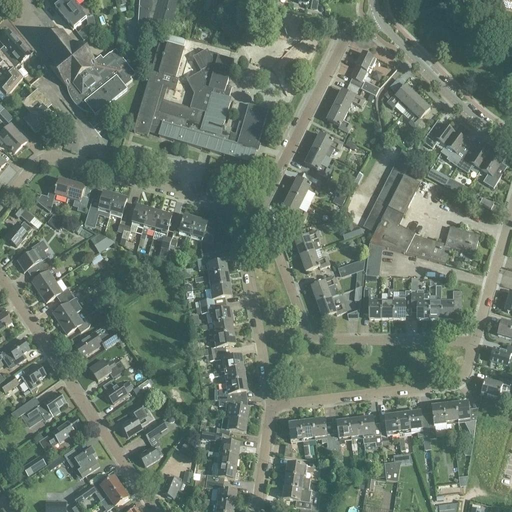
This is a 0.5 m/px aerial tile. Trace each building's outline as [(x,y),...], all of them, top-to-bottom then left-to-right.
[(78,1),(79,0),(51,0),(49,2),(73,32),(87,21),(93,19),(89,5),(82,7),(78,1)] [(139,0),(138,27),(156,31),(171,36),(180,0),(139,0)] [(271,10),(273,0),(261,0),(260,8),(271,10)] [(182,30),(185,19),(177,16),(174,28),(182,30)] [(216,16),(214,22),(219,24),(222,18),(216,16)] [(0,42),(12,57),(8,61),(15,70),(30,57),(21,47),(22,45),(17,40),(16,41),(10,34),(5,39),(3,37),(0,40),(0,42)] [(159,137),(159,139),(252,166),(256,152),(257,152),(259,146),(268,113),(249,107),(244,125),(240,124),(236,136),(225,133),(225,132),(222,131),(231,102),(228,101),(232,89),(227,88),(234,63),(218,58),(219,56),(208,53),(207,51),(193,59),(201,73),(201,74),(187,82),(194,96),(190,110),(163,102),(167,90),(175,92),(179,81),(176,80),(185,50),(184,50),(186,41),(164,35),(161,44),(160,43),(151,73),(134,134),(148,138),(150,134),(159,137)] [(91,52),(56,77),(63,87),(70,82),(87,106),(89,104),(97,114),(131,89),(128,84),(141,74),(120,45),(107,55),(105,52),(96,59),(91,52)] [(372,71),(376,62),(374,61),(374,60),(363,55),(351,80),(361,85),(369,69),(372,71)] [(8,61),(4,57),(0,60),(0,70),(1,70),(10,80),(0,91),(0,92),(6,100),(24,80),(15,70),(8,61)] [(402,76),(391,87),(398,94),(409,83),(402,76)] [(365,84),(361,92),(370,96),(376,99),(379,91),(365,84)] [(406,89),(396,99),(395,98),(388,105),(394,111),(401,103),(408,111),(418,100),(406,89)] [(45,112),(44,114),(41,111),(49,104),(38,91),(22,105),(33,117),(25,124),(35,135),(53,121),(45,112)] [(342,93),(334,108),(348,114),(352,105),(361,110),(365,102),(356,97),(355,99),(342,93)] [(370,96),(368,101),(373,104),(376,99),(370,96)] [(430,111),(418,100),(408,111),(416,118),(409,125),(415,131),(422,123),(420,122),(430,111)] [(348,136),(352,128),(343,124),(348,114),(334,108),(327,123),(340,129),(339,131),(348,136)] [(13,121),(4,111),(0,114),(0,117),(8,126),(13,121)] [(0,137),(0,139),(12,152),(15,156),(27,144),(11,127),(0,137)] [(439,143),(446,149),(455,136),(444,127),(438,136),(432,132),(423,145),(433,152),(439,143)] [(442,154),(449,159),(447,162),(457,170),(466,156),(460,153),(466,144),(455,136),(446,149),(442,154)] [(326,158),(330,149),(339,154),(343,146),(334,141),(333,143),(320,137),(313,152),(326,158)] [(473,168),(481,172),(489,159),(477,151),(472,160),(466,156),(457,170),(468,176),(473,168)] [(317,175),(326,180),(330,172),(321,168),(326,158),(313,152),(305,166),(318,173),(317,175)] [(413,159),(402,154),(399,160),(410,166),(413,159)] [(481,172),(488,177),(483,185),(493,191),(501,179),(495,175),(501,166),(489,159),(481,172)] [(410,166),(399,160),(395,167),(407,172),(410,166)] [(407,172),(395,167),(392,173),(404,179),(407,172)] [(434,182),(438,175),(431,171),(427,179),(434,182)] [(404,179),(392,173),(389,179),(400,185),(404,179)] [(416,237),(399,228),(420,187),(404,179),(388,211),(388,210),(370,246),(406,256),(415,238),(416,237)] [(400,185),(389,179),(386,185),(397,191),(400,185)] [(308,193),(318,197),(321,190),(312,185),(311,187),(298,181),(291,196),(304,202),(308,193)] [(457,193),(460,187),(449,181),(445,187),(445,188),(456,195),(457,193)] [(60,182),(57,192),(50,191),(48,199),(42,198),(37,204),(51,215),(56,198),(68,201),(73,186),(60,182)] [(397,191),(386,185),(383,192),(394,197),(397,191)] [(86,189),(73,186),(68,201),(75,203),(74,208),(79,210),(78,213),(85,215),(89,202),(82,200),(86,189)] [(394,197),(383,192),(379,198),(391,204),(394,197)] [(347,199),(338,194),(333,204),(342,209),(347,199)] [(116,198),(104,195),(99,214),(100,214),(105,215),(104,219),(109,220),(110,217),(116,198)] [(295,219),(304,224),(308,216),(299,212),(304,202),(291,196),(283,211),(296,217),(295,219)] [(122,220),(127,201),(116,198),(110,217),(122,220)] [(391,204),(379,198),(376,204),(388,210),(391,204)] [(482,201),(479,207),(490,212),(493,207),(482,201)] [(388,210),(376,204),(373,210),(384,216),(388,210)] [(18,221),(20,219),(30,226),(35,220),(20,208),(13,217),(18,221)] [(149,212),(138,209),(132,228),(143,231),(144,231),(149,212)] [(370,216),(381,222),(384,216),(373,210),(370,216)] [(99,214),(90,211),(85,228),(95,231),(100,214),(99,214)] [(161,215),(149,212),(144,231),(143,231),(142,235),(143,235),(147,236),(148,232),(149,233),(155,235),(156,232),(161,215)] [(161,215),(156,232),(155,235),(167,238),(172,219),(161,215)] [(381,222),(370,216),(367,223),(378,228),(381,222)] [(53,229),(59,222),(54,218),(48,225),(53,229)] [(192,235),(196,221),(185,218),(180,235),(186,237),(186,239),(185,243),(190,244),(191,240),(192,235)] [(208,225),(196,221),(192,235),(191,240),(192,238),(197,240),(197,242),(202,244),(201,246),(203,256),(212,255),(211,247),(212,247),(216,234),(206,231),(208,225)] [(363,229),(373,234),(372,235),(374,236),(378,228),(367,223),(363,229)] [(20,231),(16,227),(10,234),(12,235),(7,241),(17,250),(28,237),(27,237),(32,232),(24,225),(20,231)] [(124,234),(120,247),(124,248),(126,241),(128,242),(130,234),(132,230),(126,228),(124,234)] [(446,246),(415,238),(406,256),(446,267),(450,250),(475,257),(480,238),(450,230),(446,246)] [(311,244),(320,240),(318,232),(308,236),(308,238),(295,243),(301,259),(315,253),(311,244)] [(100,235),(91,242),(100,255),(115,245),(100,235)] [(165,240),(158,262),(165,264),(170,248),(172,242),(165,240)] [(370,246),(369,254),(382,257),(382,250),(370,246)] [(34,253),(18,264),(26,274),(36,268),(39,273),(51,265),(47,260),(42,263),(34,253)] [(306,274),(320,269),(320,271),(330,268),(327,260),(318,263),(315,253),(301,259),(306,274)] [(369,254),(368,263),(381,264),(382,257),(369,254)] [(209,278),(229,275),(227,263),(214,265),(213,255),(203,257),(203,261),(198,262),(199,268),(207,267),(208,272),(210,272),(211,278),(209,278)] [(342,281),(357,275),(363,273),(365,262),(338,272),(342,281)] [(381,264),(368,263),(367,269),(380,271),(381,264)] [(54,270),(51,265),(39,273),(42,277),(32,284),(39,295),(56,284),(48,274),(54,270)] [(379,279),(380,271),(367,269),(366,278),(379,279)] [(210,284),(212,283),(213,290),(231,287),(229,275),(209,278),(210,284)] [(412,290),(421,290),(422,276),(412,276),(412,290)] [(328,290),(337,286),(334,279),(324,282),(325,284),(312,289),(317,305),(331,300),(328,290)] [(68,291),(62,295),(56,284),(39,295),(46,305),(57,299),(60,304),(72,296),(68,291)] [(233,299),(231,287),(213,290),(214,296),(212,296),(213,302),(201,304),(202,310),(215,308),(214,302),(233,299)] [(369,322),(381,322),(381,304),(381,302),(371,302),(371,290),(364,291),(364,295),(364,316),(369,315),(369,322)] [(381,322),(393,322),(393,302),(393,291),(388,291),(388,302),(381,302),(381,304),(381,322)] [(411,309),(411,299),(411,294),(405,294),(405,298),(400,298),(400,302),(393,302),(393,322),(405,322),(405,316),(411,316),(411,309)] [(461,294),(453,294),(453,302),(447,302),(447,305),(441,304),(441,322),(453,322),(453,311),(461,312),(461,294)] [(423,304),(423,295),(417,295),(417,300),(411,299),(411,309),(417,309),(417,322),(429,322),(429,313),(429,304),(423,304)] [(429,322),(441,322),(441,304),(441,302),(441,295),(436,295),(436,298),(429,298),(429,304),(429,313),(429,322)] [(75,301),(72,296),(60,304),(63,309),(53,315),(60,326),(76,315),(82,312),(75,301)] [(336,316),(337,318),(347,314),(344,306),(335,310),(331,300),(317,305),(323,320),(336,316)] [(0,334),(12,326),(5,315),(0,309),(0,308),(0,334)] [(214,320),(215,326),(213,326),(232,323),(230,311),(216,314),(215,308),(202,310),(202,311),(200,312),(200,315),(202,315),(202,316),(211,315),(212,320),(214,320)] [(348,321),(358,321),(359,312),(347,317),(348,321)] [(81,335),(85,333),(89,330),(91,326),(89,322),(83,326),(76,315),(60,326),(68,337),(78,330),(81,335)] [(234,335),(232,323),(213,326),(214,332),(216,331),(217,338),(234,335)] [(511,341),(511,326),(502,323),(498,338),(511,341)] [(105,345),(108,350),(120,343),(114,334),(109,338),(103,342),(105,345)] [(82,360),(88,356),(89,357),(105,345),(103,342),(109,338),(107,335),(98,340),(95,335),(81,345),(81,346),(76,350),(82,360)] [(218,344),(216,345),(217,350),(236,347),(234,335),(217,338),(218,344)] [(23,342),(4,355),(13,368),(18,365),(19,367),(27,361),(24,357),(30,353),(23,342)] [(506,354),(494,351),(490,363),(507,368),(511,356),(511,349),(508,348),(506,354)] [(225,373),(244,370),(242,358),(223,362),(224,367),(226,367),(227,373),(225,373)] [(90,372),(98,384),(111,375),(114,380),(126,372),(120,364),(115,367),(113,363),(106,368),(103,363),(90,372)] [(40,368),(21,380),(31,394),(42,386),(40,383),(47,378),(40,368)] [(228,378),(229,385),(246,382),(244,370),(225,373),(226,379),(228,378)] [(6,396),(19,387),(13,380),(0,389),(6,396)] [(505,395),(507,389),(510,390),(511,384),(499,380),(498,386),(485,382),(481,396),(499,401),(501,393),(505,395)] [(220,393),(220,403),(240,403),(248,403),(247,394),(248,394),(246,382),(229,385),(227,385),(228,391),(220,393)] [(152,389),(148,383),(134,393),(138,399),(152,389)] [(110,402),(114,407),(128,397),(126,395),(133,391),(129,385),(123,389),(120,385),(106,395),(106,396),(105,397),(108,403),(110,402)] [(58,412),(66,406),(59,396),(39,409),(48,423),(61,415),(58,412)] [(227,421),(231,421),(248,424),(250,412),(248,412),(248,403),(240,403),(220,403),(220,409),(226,409),(226,414),(228,414),(227,421)] [(464,423),(464,425),(473,442),(476,421),(470,422),(468,405),(456,406),(458,423),(464,423)] [(28,406),(18,413),(21,418),(26,415),(33,425),(43,419),(36,409),(32,411),(28,406)] [(451,427),(451,424),(458,423),(456,406),(444,407),(446,427),(451,427)] [(434,427),(434,428),(435,428),(440,428),(439,425),(445,425),(446,427),(444,407),(432,409),(434,427)] [(128,440),(143,432),(141,429),(152,422),(143,408),(132,415),(135,421),(121,429),(128,440)] [(410,433),(418,432),(418,434),(423,434),(422,428),(420,414),(408,416),(410,433)] [(404,436),(404,434),(410,433),(408,416),(396,417),(398,429),(399,437),(404,436)] [(384,419),(387,438),(392,438),(392,435),(398,435),(398,437),(399,437),(398,429),(396,417),(384,419)] [(52,434),(54,438),(58,443),(59,446),(69,439),(70,441),(76,437),(75,435),(82,431),(75,420),(62,428),(52,434)] [(221,432),(204,429),(203,435),(213,437),(230,439),(230,433),(246,435),(248,424),(231,421),(227,421),(223,420),(221,432)] [(364,446),(375,445),(375,442),(381,442),(380,430),(374,430),(372,420),(361,421),(363,439),(364,446)] [(356,442),(356,440),(363,439),(361,421),(349,423),(350,433),(351,443),(356,442)] [(148,443),(168,430),(163,422),(143,435),(148,443)] [(325,422),(313,423),(315,440),(321,440),(322,445),(327,445),(328,454),(334,453),(333,436),(327,437),(325,422)] [(313,423),(301,424),(303,444),(309,443),(308,441),(315,440),(313,423)] [(338,436),(333,436),(334,453),(335,464),(342,463),(340,447),(345,446),(344,441),(350,440),(351,443),(350,433),(349,423),(337,424),(338,436)] [(297,442),(303,442),(303,444),(301,424),(289,426),(291,446),(297,445),(297,442)] [(186,432),(193,443),(200,438),(192,427),(186,432)] [(430,442),(437,441),(435,428),(434,428),(434,427),(428,428),(430,442)] [(423,442),(430,442),(428,428),(422,428),(423,434),(418,434),(419,439),(422,438),(423,442)] [(221,444),(219,456),(239,459),(240,447),(229,445),(230,439),(213,437),(203,435),(202,441),(221,444)] [(51,447),(58,443),(54,438),(48,442),(51,447)] [(189,443),(184,439),(176,449),(180,453),(180,454),(191,462),(198,453),(188,445),(189,443)] [(286,447),(284,459),(295,461),(296,455),(292,454),(292,448),(286,447)] [(74,452),(64,458),(68,464),(74,460),(80,470),(77,472),(82,480),(99,470),(94,461),(97,459),(90,449),(78,457),(74,452)] [(157,449),(154,451),(153,450),(139,459),(146,470),(160,461),(159,460),(163,458),(157,449)] [(209,454),(208,459),(218,460),(217,468),(220,468),(237,471),(239,459),(219,456),(209,454)] [(40,459),(23,470),(29,478),(45,467),(40,459)] [(65,463),(62,459),(49,467),(52,471),(65,463)] [(395,459),(395,465),(384,466),(386,481),(386,483),(398,484),(401,465),(402,459),(395,459)] [(286,478),(303,480),(304,474),(307,474),(307,469),(288,466),(286,478)] [(194,476),(193,482),(224,487),(225,481),(235,483),(237,471),(220,468),(219,474),(216,474),(215,480),(194,476)] [(186,475),(184,482),(191,484),(193,476),(186,475)] [(171,477),(169,481),(168,481),(162,496),(174,501),(180,486),(182,482),(171,477)] [(303,480),(286,478),(284,490),(302,492),(309,493),(310,481),(303,480)] [(468,479),(459,479),(460,489),(466,488),(468,479)] [(103,496),(106,500),(121,490),(119,487),(115,480),(101,489),(105,495),(103,496)] [(216,504),(236,507),(237,495),(223,493),(224,487),(193,482),(194,483),(193,489),(218,492),(217,498),(219,498),(219,504),(216,504)] [(84,502),(96,494),(92,489),(80,496),(84,502)] [(109,505),(111,504),(115,510),(129,500),(124,493),(123,494),(121,490),(106,500),(109,505)] [(302,492),(284,490),(283,502),(297,504),(296,510),(311,511),(312,505),(310,505),(311,494),(309,493),(302,492)] [(0,511),(10,505),(6,500),(0,503),(0,511)]
